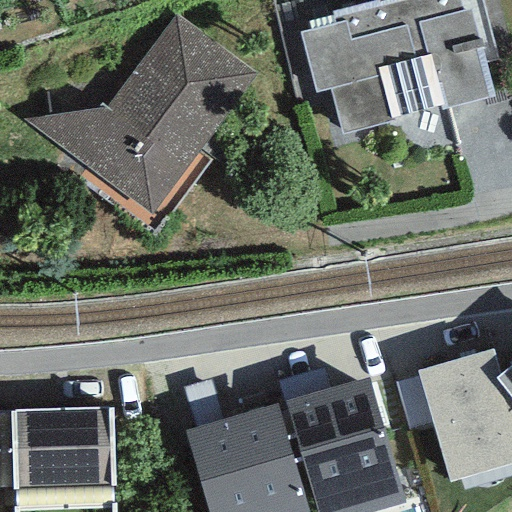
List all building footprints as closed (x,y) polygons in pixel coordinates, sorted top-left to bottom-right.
[(334,23),(300,32),(315,93),(330,89),(341,133),(441,107),(441,110),(493,97),(485,64),(497,61),(481,0),(376,0),(377,0),(331,12),(334,23)] [(255,74),(173,15),(104,109),(23,120),(151,215),(255,74)] [(449,482),(511,464),(511,421),(511,420),(511,400),(496,379),(500,375),(492,350),(417,371),(449,482)] [(511,400),(511,365),(500,375),(496,379),(511,400)] [(368,378),(284,402),(317,511),(375,511),(406,503),(368,378)] [(308,511),(277,404),(184,430),(208,511),(308,511)] [(12,413),(15,508),(114,506),(111,410),(12,413)]
